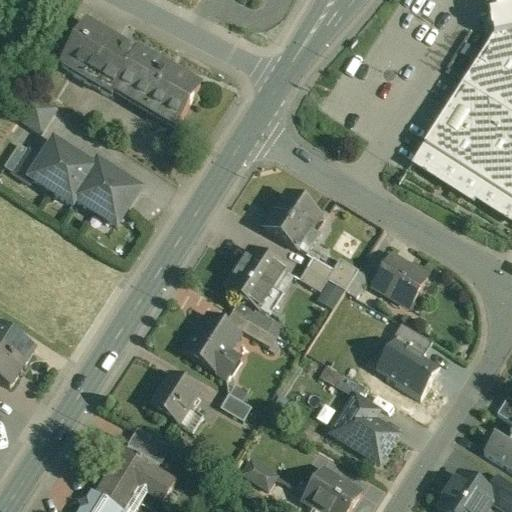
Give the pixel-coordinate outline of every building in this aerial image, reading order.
[(491,32),(493,43),(433,134),(410,169),(473,210),(475,206),(511,230),(511,13),(511,15),(488,20),(491,32)] [(136,57),(85,27),(60,67),(112,98),(115,93),(136,57)] [(199,91),(138,53),(136,57),(115,93),(175,130),(199,91)] [(30,182),(51,195),(75,159),(53,146),(30,182)] [(94,172),(75,159),(51,195),(72,209),(75,204),(94,172)] [(118,180),(97,167),(94,172),(75,204),(95,217),(118,180)] [(139,194),(118,180),(95,217),(116,230),(139,194)] [(319,219),(286,198),(264,233),(296,254),(319,219)] [(250,253),(224,293),(240,303),(258,314),(283,275),(250,253)] [(427,284),(390,260),(372,289),(409,313),(427,284)] [(333,274),(312,262),(306,273),(327,285),(333,275),(333,274)] [(358,275),(339,264),(333,274),(333,275),(327,285),(345,295),(358,275)] [(327,285),(306,273),(299,285),(320,297),(327,285)] [(358,275),(345,295),(356,302),(369,282),(358,275)] [(343,296),(327,287),(317,303),(333,313),(343,296)] [(258,314),(240,303),(233,315),(247,324),(275,341),(283,329),(258,314)] [(239,339),(207,319),(183,357),(226,385),(236,369),(224,362),(239,339)] [(275,341),(247,324),(240,335),(268,353),(275,341)] [(34,353),(0,331),(0,358),(21,373),(34,353)] [(424,359),(431,348),(402,331),(395,342),(424,359)] [(419,357),(399,345),(379,378),(422,403),(439,375),(416,362),(419,357)] [(0,358),(0,385),(9,392),(21,373),(0,358)] [(319,382),(336,392),(343,381),(326,370),(319,382)] [(199,396),(170,378),(149,410),(178,429),(199,396)] [(367,395),(343,381),(336,392),(354,403),(355,402),(361,405),(367,395)] [(251,412),(228,399),(220,413),(243,426),(251,412)] [(361,405),(355,402),(354,403),(335,433),(356,446),(353,452),(379,469),(398,440),(372,424),(377,416),(361,405)] [(511,443),(507,450),(494,441),(483,458),(511,476),(511,404),(507,402),(497,419),(511,428),(511,437),(509,442),(511,443)] [(169,454),(137,434),(128,448),(160,468),(169,454)] [(151,469),(123,452),(95,497),(91,495),(86,503),(87,511),(82,511),(137,511),(142,505),(132,498),(140,486),(158,498),(155,503),(162,507),(175,485),(151,470),(151,469)] [(277,483),(252,466),(243,479),(269,496),(277,483)] [(344,491),(322,477),(304,505),(314,511),(352,511),(361,498),(345,489),(344,491)] [(486,511),(494,501),(459,478),(437,511),(486,511)]
